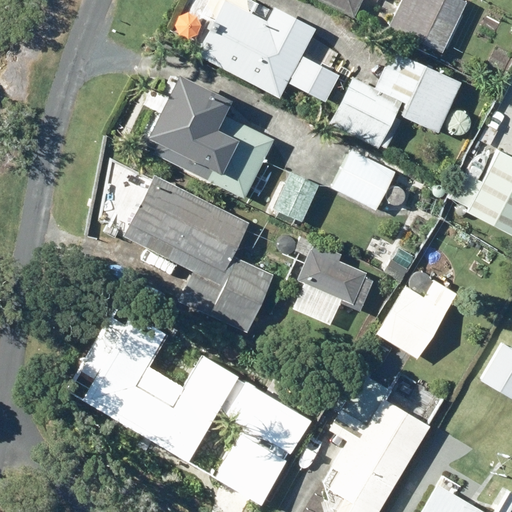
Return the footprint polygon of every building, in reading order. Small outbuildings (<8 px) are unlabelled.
[(222,0),(211,0),(185,51),(268,93),(303,25),(264,4),(257,18),(222,0)] [(317,0),(345,14),(351,0),(317,0)] [(395,0),(384,24),(433,49),(457,0),(395,0)] [(368,41),(380,48),(386,38),(373,31),(368,41)] [(450,78),(383,47),(365,85),(345,75),(323,121),(369,142),(370,140),(378,145),(394,112),(427,127),(450,78)] [(142,143),(140,147),(235,195),(265,135),(213,109),(221,94),(177,73),(164,99),(153,93),(130,137),(142,143)] [(323,184),(366,207),(387,168),(344,145),(323,184)] [(511,151),(499,146),(488,171),(467,161),(451,195),(469,204),(467,208),(511,228),(511,151)] [(283,169),(265,205),(293,218),(310,182),(283,169)] [(144,170),(112,232),(183,268),(171,292),(237,326),(265,272),(224,251),(240,219),(144,170)] [(430,176),(418,206),(436,213),(448,183),(430,176)] [(429,221),(422,233),(450,249),(460,232),(445,223),(441,229),(429,221)] [(288,276),(333,295),(332,299),(353,308),(366,277),(356,273),(358,268),(330,256),(333,250),(294,233),(288,248),(298,252),(288,276)] [(419,357),(458,290),(436,277),(426,294),(406,282),(376,332),(419,357)] [(511,352),(492,341),(472,378),(511,399),(511,397),(511,352)] [(335,436),(320,463),(328,467),(315,488),(322,506),(333,511),(332,511),(367,511),(420,423),(373,396),(379,386),(349,368),(328,405),(331,406),(319,427),(335,436)] [(295,478),(291,475),(309,444),(296,437),(279,468),(282,470),(278,478),(291,486),(295,478)] [(237,454),(215,492),(251,511),(272,474),(237,454)] [(407,511),(502,511),(511,496),(511,494),(503,489),(489,511),(477,511),(426,481),(407,511)]
